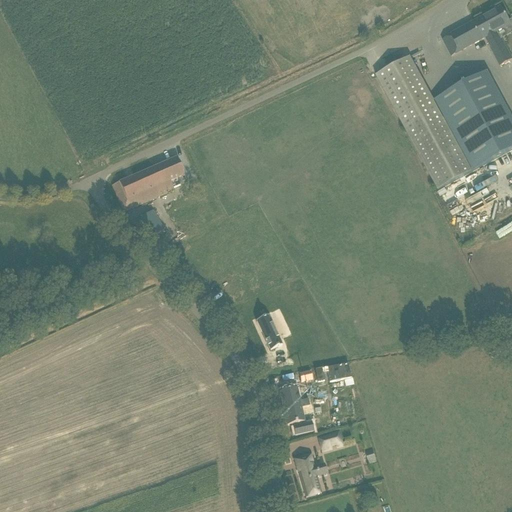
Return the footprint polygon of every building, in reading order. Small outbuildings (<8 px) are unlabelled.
[(490,50),(500,67),(511,60),(511,59),(503,43),(502,44),(496,33),(510,25),(501,9),(442,41),(451,57),(486,39),(491,49),(490,50)] [(375,77),(438,192),(511,151),(511,123),(485,74),(434,102),(410,58),(375,77)] [(112,187),(123,213),(167,194),(166,193),(173,190),(170,183),(184,176),(177,159),(112,187)] [(140,220),(151,238),(164,231),(152,212),(140,220)] [(268,318),(256,323),(270,353),(282,347),(268,318)] [(348,365),(326,369),(329,384),(351,379),(348,365)] [(315,371),(314,372),(317,384),(324,382),(321,370),(315,371)] [(310,373),(299,375),(301,384),(312,381),(310,373)] [(297,390),(280,394),(287,427),(293,426),(294,428),(293,429),(295,437),(314,433),(312,424),(305,426),(302,409),(310,408),(308,400),(299,402),(297,390)] [(339,431),(327,435),(331,450),(332,450),(332,449),(336,447),(337,448),(344,446),(339,431)] [(310,455),(293,460),(297,474),(298,474),(305,499),(321,495),(316,479),(319,478),(316,468),(313,468),(311,464),(312,463),(310,455)]
